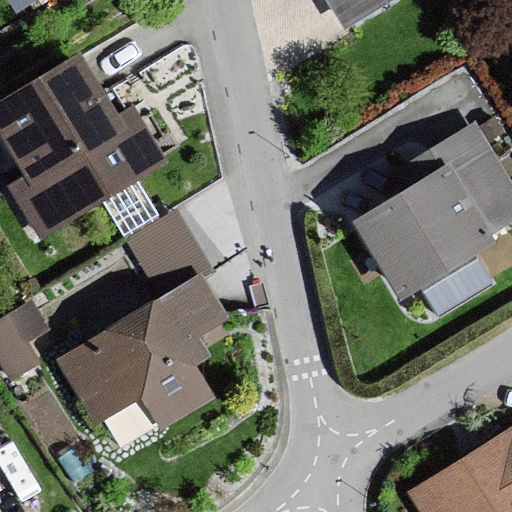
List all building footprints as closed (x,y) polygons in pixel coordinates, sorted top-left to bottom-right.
[(33,0),(9,0),(16,11),(33,0)] [(317,0),(339,40),(408,0),(317,0)] [(75,63),(0,108),(0,157),(15,190),(3,203),(39,253),(160,176),(125,114),(111,125),(75,63)] [(405,198),(340,234),(390,307),(471,264),(511,239),(511,205),(473,138),(398,183),(405,198)] [(221,330),(196,287),(49,362),(81,432),(134,406),(156,440),(209,402),(184,356),(221,330)] [(25,292),(0,304),(0,343),(10,362),(51,342),(25,292)] [(511,511),(511,436),(417,494),(427,511),(511,511)]
